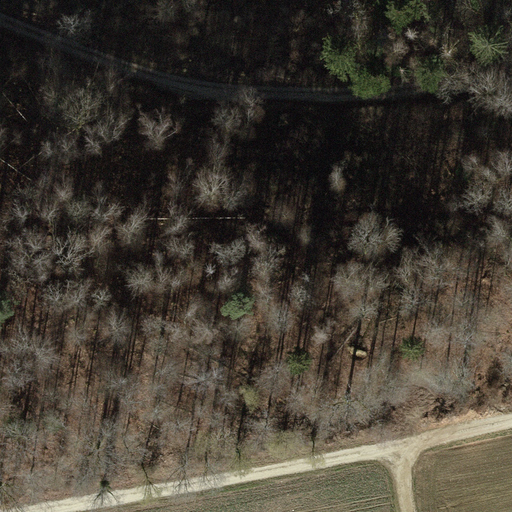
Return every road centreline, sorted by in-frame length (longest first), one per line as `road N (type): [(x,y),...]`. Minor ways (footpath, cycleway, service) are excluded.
road 1 (track): [(0,10),(153,78),(303,96),(408,85),(511,87)]
road 2 (track): [(511,418),(403,447),(25,511)]
